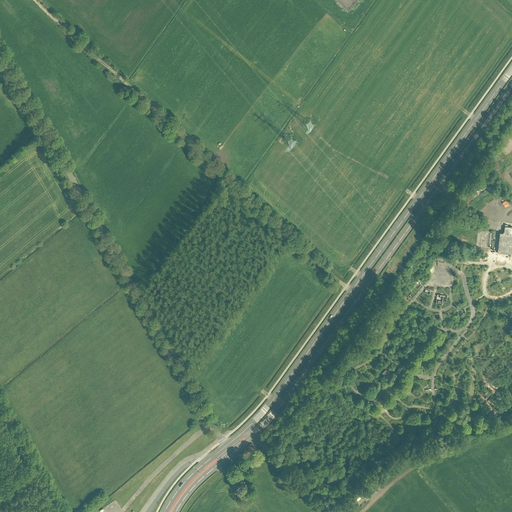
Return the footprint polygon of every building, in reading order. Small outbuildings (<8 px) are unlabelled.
[(511,202),(506,196),(504,198),(506,201),(498,208),(502,213),(511,204),(511,202)] [(499,233),(497,253),(511,254),(511,227),(505,226),(504,232),(503,232),(502,232),(502,233),(499,233)] [(478,227),(477,248),(497,249),(498,228),(478,227)] [(422,282),(418,279),(413,285),(417,289),(422,282)] [(409,290),(403,296),(407,299),(411,296),(409,294),(411,292),(409,290)] [(447,295),(437,294),(435,304),(442,305),(442,301),(446,302),(447,295)] [(386,370),(382,374),(387,379),(391,375),(386,370)] [(419,389),(415,389),(413,391),(414,395),(416,397),(419,396),(421,394),(421,391),(419,389)] [(435,425),(436,427),(441,423),(438,418),(436,418),(431,423),(434,426),(435,425)]
